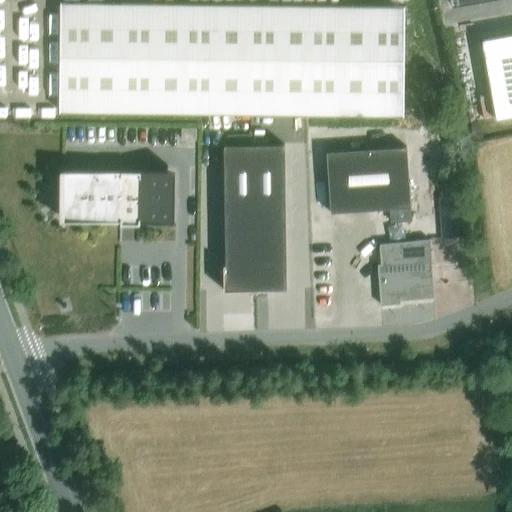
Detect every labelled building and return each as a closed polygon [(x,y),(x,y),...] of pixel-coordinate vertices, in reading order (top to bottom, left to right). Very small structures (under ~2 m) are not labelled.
[(402,115),(403,7),(60,3),(59,111),(402,115)] [(511,33),(486,39),(500,118),(511,115),(511,33)] [(279,143),(249,144),(250,168),(280,167),(279,143)] [(249,144),(219,145),(220,169),(250,168),(249,144)] [(406,147),(325,152),(329,213),(410,208),(406,147)] [(280,167),(250,168),(251,192),(281,191),(280,167)] [(250,168),(220,169),(221,193),(251,192),(250,168)] [(172,175),(156,174),(156,171),(81,171),(81,174),(66,173),(65,217),(119,218),(119,223),(138,223),(138,217),(171,217),(172,175)] [(281,191),(251,192),(252,216),(282,215),(281,191)] [(251,192),(221,193),(221,217),(252,216),(251,192)] [(459,197),(438,198),(441,239),(462,237),(459,197)] [(282,215),(252,216),(253,240),(283,239),(282,215)] [(252,216),(221,217),(222,241),(253,240),(252,216)] [(253,240),(254,264),(254,288),(285,287),(283,239),(253,240)] [(433,297),(429,239),(378,243),(380,264),(383,264),(384,272),(381,272),(383,285),(380,285),(382,305),(398,303),(398,300),(433,297)] [(253,240),(222,241),(223,264),(223,265),(254,264),(253,240)] [(223,264),(221,264),(222,290),(254,289),(254,288),(254,264),(223,265),(223,264)]
